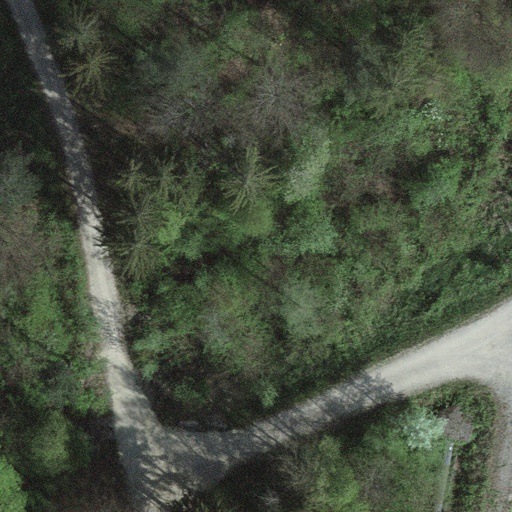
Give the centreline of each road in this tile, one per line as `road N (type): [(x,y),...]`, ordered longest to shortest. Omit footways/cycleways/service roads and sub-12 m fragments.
road 1 (track): [(15,0),(81,202),(136,495)]
road 2 (track): [(511,344),(466,347),(136,495)]
